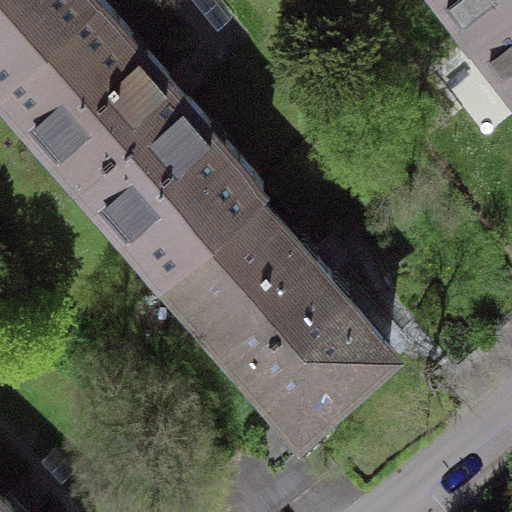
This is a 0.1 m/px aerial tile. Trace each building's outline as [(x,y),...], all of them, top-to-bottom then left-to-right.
[(0,0),(0,71),(79,0),(0,0)] [(162,265),(262,176),(178,81),(106,0),(79,0),(0,71),(0,86),(159,265),(160,264),(162,265)] [(460,0),(476,20),(500,0),(460,0)] [(511,0),(500,0),(476,20),(511,65),(511,0)] [(263,177),(262,176),(162,265),(163,267),(172,260),(198,289),(190,297),(289,408),(297,418),(298,417),(321,397),(326,403),(354,378),(351,375),(390,340),(329,272),(340,262),(330,251),(321,241),(310,250),(253,187),(263,177)] [(511,230),(493,246),(511,269),(511,230)] [(511,311),(511,269),(493,246),(418,307),(458,355),(495,325),(511,311)] [(264,511),(284,497),(331,458),(298,417),(297,418),(289,408),(194,485),(215,511),(264,511)] [(162,511),(215,511),(194,485),(162,511)] [(0,494),(0,511),(28,511),(33,507),(23,497),(14,487),(3,497),(0,494)]
